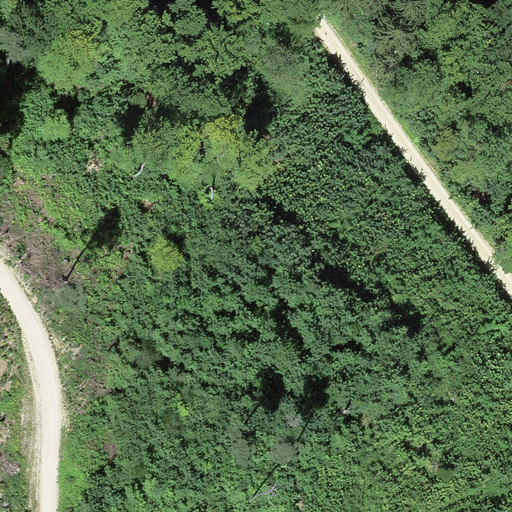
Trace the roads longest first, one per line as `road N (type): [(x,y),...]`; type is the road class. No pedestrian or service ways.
road 1 (track): [(511,292),(300,0)]
road 2 (track): [(0,276),(38,344),(49,393),(51,511)]
